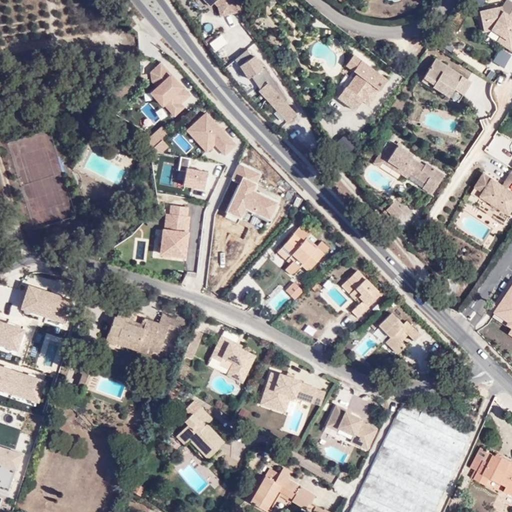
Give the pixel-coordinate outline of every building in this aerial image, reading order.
[(206,0),(212,6),(216,4),(221,9),(223,17),(239,14),(235,0),(206,0)] [(511,35),(511,8),(509,12),(504,10),(502,4),(481,9),(485,29),(492,27),(501,32),(510,37),(511,35)] [(511,35),(510,37),(501,32),(497,39),(511,47),(511,35)] [(386,73),(358,52),(350,63),(361,71),(351,85),(350,85),(341,96),(359,109),(367,98),(373,102),(384,88),(378,84),(386,73)] [(265,89),(293,120),(302,112),(294,103),(290,99),(292,98),(271,66),(269,67),(261,54),(245,64),(254,77),(257,74),(266,87),(265,89)] [(449,62),(438,56),(425,77),(455,95),(460,87),(468,92),(476,79),(457,67),(453,74),(444,68),(449,62)] [(192,95),(161,63),(150,72),(151,82),(155,87),(150,92),(163,107),(165,106),(175,117),(186,108),(183,103),(192,95)] [(120,102),(138,81),(129,73),(111,94),(120,102)] [(237,144),(208,111),(185,131),(206,154),(216,146),(225,155),(237,144)] [(162,140),(169,135),(162,127),(146,140),(159,155),(168,148),(162,140)] [(114,131),(109,132),(103,142),(130,157),(137,144),(114,131)] [(346,134),(337,143),(348,154),(357,146),(346,134)] [(409,168),(407,171),(413,175),(416,171),(432,180),(429,184),(439,191),(451,171),(432,160),(430,162),(418,154),(419,151),(399,140),(390,153),(394,156),(393,158),(409,168)] [(393,158),(394,156),(390,153),(385,151),(378,161),(394,171),(398,165),(407,171),(409,168),(393,158)] [(262,174),(239,164),(232,180),(239,183),(225,213),(242,220),(247,210),(272,221),(281,202),(256,190),(258,185),(257,185),(262,174)] [(205,192),(209,172),(187,168),(182,187),(205,192)] [(511,171),(502,186),(483,173),(470,193),(509,216),(511,211),(511,171)] [(399,198),(391,206),(401,216),(409,208),(399,198)] [(189,208),(171,206),(170,215),(167,214),(165,229),(163,229),(160,256),(186,260),(190,232),(187,232),(189,218),(187,218),(189,208)] [(310,232),(300,223),(282,241),(295,255),(289,259),(282,266),(289,273),(299,264),(305,270),(322,253),(314,244),(312,246),(304,238),(310,232)] [(319,239),(314,244),(322,253),(328,248),(319,239)] [(295,255),(282,241),(275,248),(283,257),(285,255),(289,259),(295,255)] [(374,295),(355,273),(339,287),(356,306),(349,313),(355,319),(367,308),(364,305),(374,295)] [(281,289),(290,299),(300,290),(290,280),(281,289)] [(511,285),(493,312),(508,322),(506,325),(511,328),(509,334),(511,335),(511,285)] [(72,299),(29,286),(22,309),(65,323),(72,299)] [(147,327),(142,325),(128,321),(130,314),(129,312),(127,310),(125,310),(123,311),(121,313),(119,317),(116,316),(109,341),(119,345),(121,343),(123,336),(140,342),(140,345),(151,348),(162,352),(170,328),(189,333),(193,320),(165,312),(162,321),(150,317),(147,327)] [(410,344),(417,337),(403,323),(399,326),(388,316),(376,327),(386,338),(381,342),(394,355),(401,350),(396,345),(403,338),(410,344)] [(0,345),(19,352),(26,330),(0,321),(0,345)] [(206,328),(198,325),(187,351),(195,354),(206,328)] [(28,339),(25,355),(55,361),(60,333),(35,328),(32,339),(28,339)] [(234,336),(224,332),(214,352),(223,357),(225,353),(236,359),(232,369),(247,376),(258,352),(233,340),(234,336)] [(123,336),(121,343),(150,352),(151,348),(140,345),(140,342),(123,336)] [(47,382),(0,366),(0,388),(40,402),(47,382)] [(89,387),(95,371),(85,368),(83,372),(86,373),(82,385),(89,387)] [(316,400),(316,399),(320,387),(321,385),(303,380),(304,377),(282,370),(281,372),(274,370),(265,396),(285,404),(290,392),(298,394),(316,400)] [(328,390),(320,387),(316,399),(324,402),(328,390)] [(285,404),(265,396),(264,401),(288,410),(293,397),(297,398),(298,394),(290,392),(285,404)] [(366,446),(376,425),(363,420),(364,417),(354,413),(355,410),(339,403),(330,424),(339,429),(340,426),(356,433),(353,440),(366,446)] [(434,511),(474,428),(425,406),(400,409),(352,511),(434,511)] [(212,426),(217,421),(204,407),(189,421),(192,425),(179,437),(189,447),(194,442),(212,461),(229,445),(212,426)] [(0,466),(18,473),(24,454),(0,445),(0,466)] [(511,461),(480,446),(470,467),(477,470),(473,478),(487,486),(489,481),(499,486),(501,482),(507,485),(511,478),(511,461)] [(249,505),(254,508),(258,500),(271,507),(278,493),(293,500),(292,502),(306,510),(306,509),(309,503),(311,504),(316,495),(300,487),(288,481),(285,480),(288,473),(282,470),(278,477),(274,475),(270,482),(265,480),(260,490),(257,488),(249,505)] [(258,500),(254,508),(262,511),(273,511),(275,509),(281,498),(292,503),(292,502),(293,500),(278,493),(271,507),(258,500)] [(311,504),(309,503),(306,509),(312,511),(323,511),(324,511),(311,504)]
